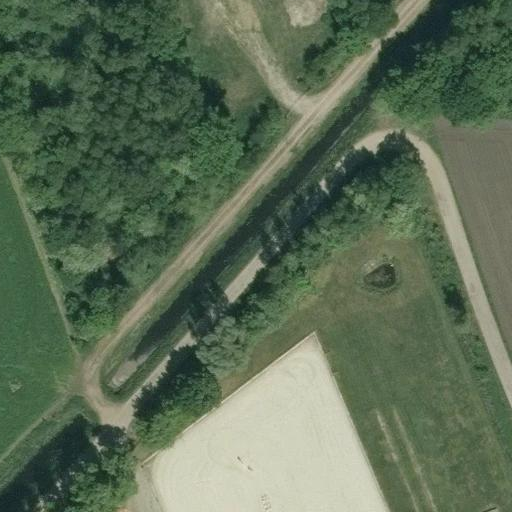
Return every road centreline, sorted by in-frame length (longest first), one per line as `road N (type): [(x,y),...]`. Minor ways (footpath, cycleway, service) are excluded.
road 1 (track): [(114,419),(358,152),(378,142),(407,143),(427,161),(511,380)]
road 2 (track): [(114,419),(88,377),(95,358),(418,0)]
road 3 (track): [(32,511),(114,419)]
